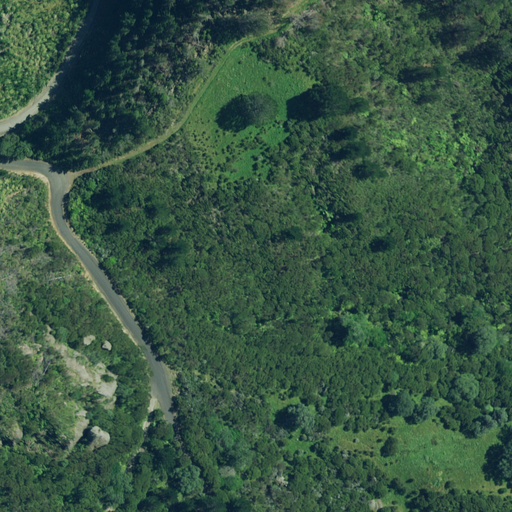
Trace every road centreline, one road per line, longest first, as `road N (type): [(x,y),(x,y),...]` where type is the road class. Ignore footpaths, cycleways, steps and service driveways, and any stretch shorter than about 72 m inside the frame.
road 1 (track): [(303,0),(208,73),(151,146),(61,182)]
road 2 (unclassified): [(0,160),(46,166),(61,182),(62,219),(155,380)]
road 3 (unclassified): [(87,0),(51,87),(30,111),(0,126)]
road 4 (unclassified): [(155,380),(220,511)]
road 5 (unclassified): [(155,380),(131,459),(101,511)]
